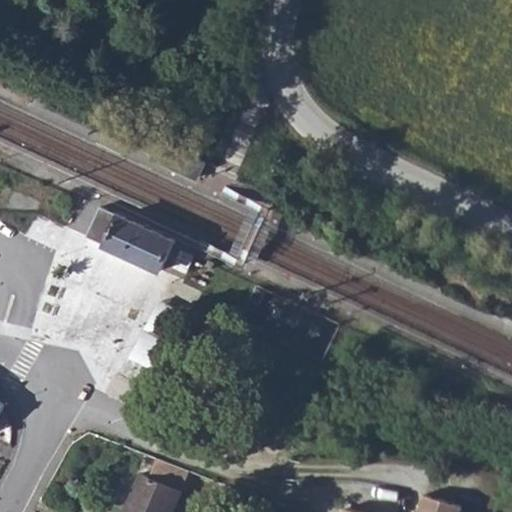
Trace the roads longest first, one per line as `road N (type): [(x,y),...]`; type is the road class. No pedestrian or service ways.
road 1 (unclassified): [(287,0),(280,71),(306,122),(372,163),(511,228)]
road 2 (residential): [(0,361),(44,410),(39,442),(6,511)]
